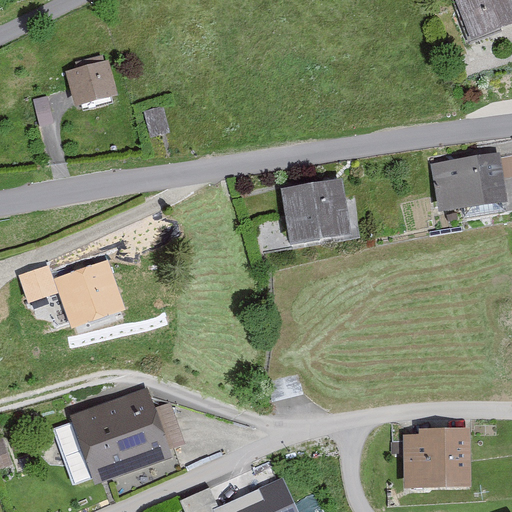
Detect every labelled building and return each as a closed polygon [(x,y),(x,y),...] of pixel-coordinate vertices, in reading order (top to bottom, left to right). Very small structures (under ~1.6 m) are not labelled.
[(511,26),(511,0),(450,0),(466,43),(511,26)] [(113,101),(104,66),(64,76),(73,111),(113,101)] [(501,208),(492,158),(426,169),(434,219),(501,208)] [(343,240),(335,185),(277,193),(285,248),(343,240)] [(123,315),(106,266),(57,283),(74,332),(123,315)] [(143,397),(69,421),(89,483),(163,458),(143,397)] [(467,490),(466,432),(416,432),(416,439),(401,439),(401,491),(467,490)] [(293,511),(280,481),(214,510),(206,491),(176,504),(179,511),(293,511)]
